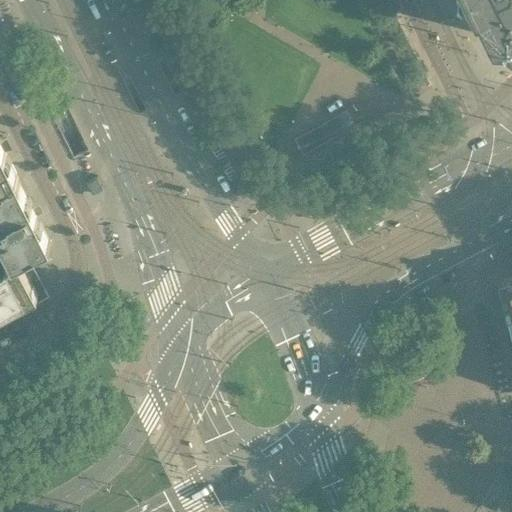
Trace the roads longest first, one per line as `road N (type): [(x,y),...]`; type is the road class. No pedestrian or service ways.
road 1 (secondary): [(26,0),(156,259),(185,353)]
road 2 (secondary): [(265,282),(110,0)]
road 3 (residential): [(0,94),(78,253),(64,324),(0,357)]
road 4 (tertiary): [(511,143),(265,282)]
road 5 (tertiary): [(320,401),(368,326),(419,269),(511,222)]
road 6 (secondary): [(185,353),(120,460),(41,511)]
road 7 (secondary): [(320,401),(265,282)]
road 8 (secondary): [(185,353),(242,471)]
